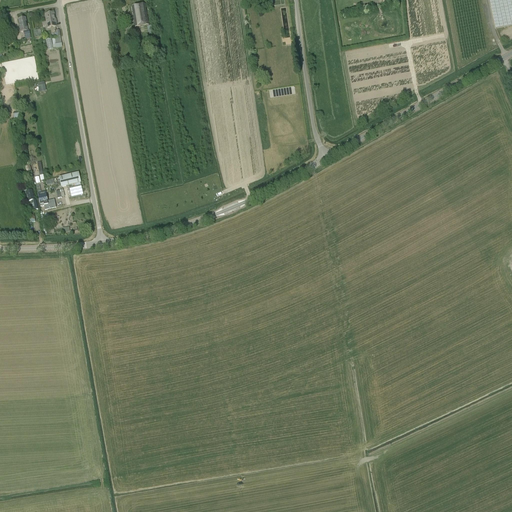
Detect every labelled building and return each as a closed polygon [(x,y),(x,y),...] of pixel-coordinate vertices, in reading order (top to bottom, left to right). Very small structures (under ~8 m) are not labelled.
[(511,0),(489,0),(496,28),(511,24),(511,0)] [(131,6),(135,27),(149,25),(145,4),(131,6)] [(43,26),(47,26),(47,28),(57,27),(56,22),(54,13),(45,14),(46,22),(42,23),(43,26)] [(29,31),(28,31),(26,18),(18,19),(21,32),(24,32),(25,40),(26,39),(27,42),(30,41),(30,39),(31,39),(29,31)] [(57,37),(52,38),(53,45),(62,44),(59,30),(56,31),(57,37)] [(78,173),(59,177),(62,187),(74,184),(81,183),(78,173)] [(38,210),(36,200),(35,201),(33,191),(27,193),(27,190),(23,191),(24,196),(27,195),(28,202),(31,201),(33,211),(38,210)] [(44,206),(45,210),(56,208),(54,200),(47,201),(46,196),(45,192),(38,194),(40,207),(44,206)]
